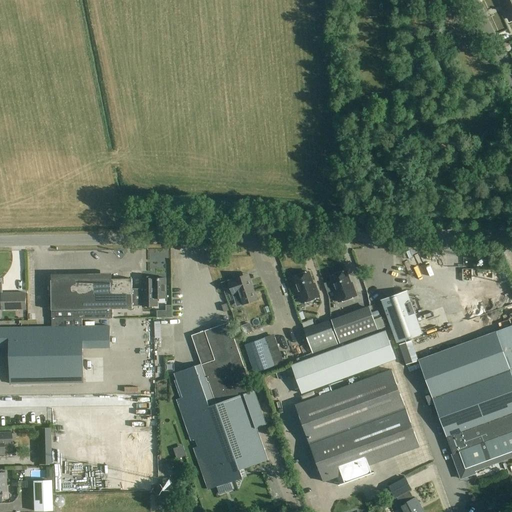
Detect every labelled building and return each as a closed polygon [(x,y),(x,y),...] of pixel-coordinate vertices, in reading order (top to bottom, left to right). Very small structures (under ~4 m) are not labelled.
[(511,0),(499,0),(501,4),(500,5),(503,11),(504,10),(509,22),(511,20),(511,0)] [(445,259),(432,260),(431,250),(417,251),(418,260),(400,261),(401,268),(420,266),(421,271),(446,269),(445,259)] [(350,283),(345,270),(331,276),(335,288),(334,289),(339,302),(356,296),(351,282),(350,283)] [(422,270),(406,276),(410,288),(426,282),(422,270)] [(313,284),(308,272),(294,277),(298,289),(297,290),(301,303),(319,297),(314,283),(313,284)] [(257,300),(248,274),(227,281),(221,283),(223,289),(229,287),(230,288),(234,300),(240,297),(243,304),(257,300)] [(141,277),(142,289),(132,289),(132,306),(142,306),(142,307),(157,306),(157,298),(166,298),(165,278),(152,279),(152,277),(141,277)] [(51,310),(95,310),(95,314),(103,314),(103,309),(132,309),(132,306),(132,289),(131,279),(50,280),(51,310)] [(407,291),(382,300),(397,342),(422,333),(407,291)] [(0,306),(1,306),(1,309),(25,309),(25,293),(1,293),(1,297),(0,296),(0,306)] [(370,308),(332,322),(340,343),(378,329),(370,308)] [(329,321),(304,329),(313,352),(338,343),(329,321)] [(174,373),(182,397),(176,399),(208,490),(243,477),(240,469),(268,460),(257,428),(266,424),(254,390),(253,391),(229,322),(191,335),(201,363),(174,373)] [(250,322),(238,327),(242,336),(253,331),(250,322)] [(511,324),(506,327),(449,348),(418,360),(431,394),(425,396),(429,405),(434,403),(454,454),(455,454),(457,461),(455,462),(460,476),(463,475),(464,478),(475,473),(474,470),(511,456),(511,324)] [(83,382),(82,326),(0,327),(0,347),(9,348),(10,383),(83,382)] [(437,328),(429,331),(432,337),(440,334),(437,328)] [(291,365),(301,393),(396,359),(385,330),(291,365)] [(264,338),(244,345),(254,373),(274,367),(268,351),(278,347),(275,338),(270,336),(264,338)] [(324,482),(338,477),(341,485),(372,473),(369,465),(420,447),(392,370),(295,405),(324,482)] [(116,382),(122,386),(130,376),(124,372),(116,382)] [(73,411),(72,398),(47,399),(47,412),(73,411)] [(11,444),(11,441),(16,440),(16,433),(10,433),(10,432),(0,432),(0,453),(3,454),(2,445),(11,444)] [(389,487),(395,499),(397,497),(401,505),(398,506),(400,511),(422,511),(415,498),(411,500),(407,492),(411,490),(405,478),(389,487)] [(32,481),(33,511),(52,511),(51,481),(32,481)] [(226,504),(244,494),(238,483),(220,493),(226,504)]
